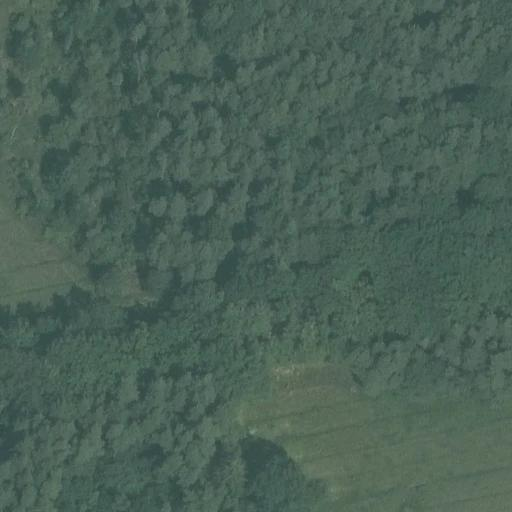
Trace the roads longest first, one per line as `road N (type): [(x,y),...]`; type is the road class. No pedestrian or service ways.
road 1 (track): [(511,292),(199,358)]
road 2 (track): [(0,399),(199,358)]
